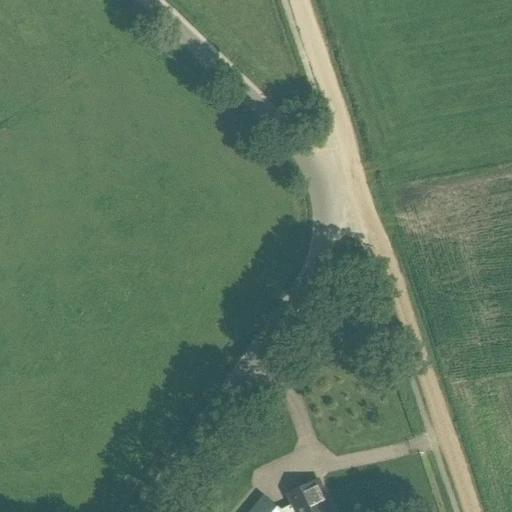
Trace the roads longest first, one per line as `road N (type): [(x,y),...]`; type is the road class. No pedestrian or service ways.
road 1 (unclassified): [(146,511),(320,268),(330,216),(316,173),(292,142),(142,0)]
road 2 (track): [(301,0),(473,511)]
